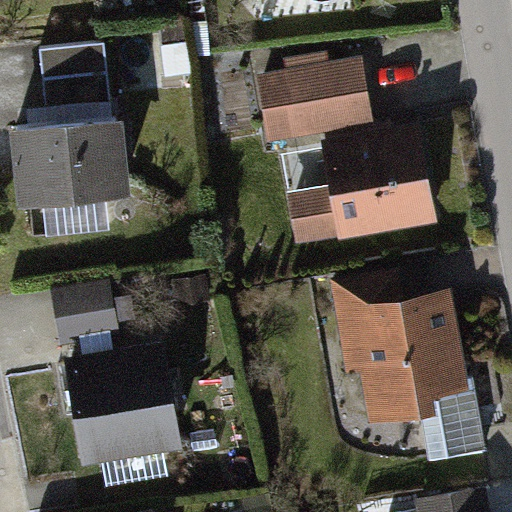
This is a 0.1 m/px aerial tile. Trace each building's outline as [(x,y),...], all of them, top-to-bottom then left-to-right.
[(119,39),(50,45),(57,108),(125,102),(119,39)] [(373,49),(262,69),(274,136),(385,116),(373,49)] [(142,108),(27,123),(36,195),(152,180),(142,108)] [(431,114),(330,130),(338,179),(297,185),(303,226),(445,204),(431,114)] [(414,261),(343,275),(357,352),(378,349),(389,405),(435,397),(432,381),(483,371),(466,282),(420,291),(414,261)] [(129,262),(62,277),(76,339),(142,324),(129,262)] [(177,333),(80,348),(96,448),(192,433),(177,333)] [(432,381),(435,397),(444,446),(495,436),(483,371),(432,381)] [(430,511),(498,511),(493,475),(427,485),(430,511)] [(176,511),(174,498),(96,511),(176,511)]
